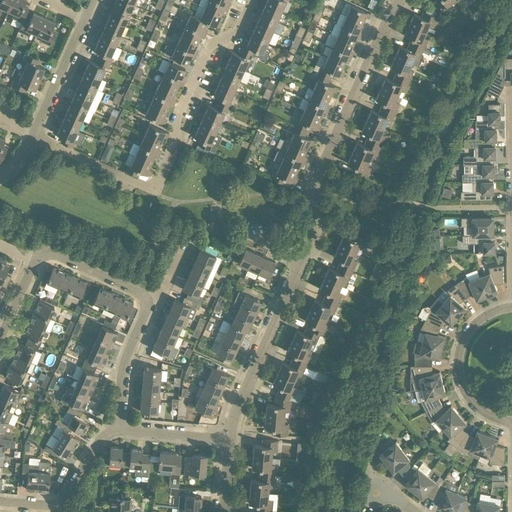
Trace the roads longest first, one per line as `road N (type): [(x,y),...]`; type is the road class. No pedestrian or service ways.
road 1 (residential): [(32,137),(149,185),(177,140),(179,111),(203,54),(239,29),(253,0)]
road 2 (residential): [(305,266),(319,221),(320,166),(397,0)]
road 3 (residential): [(231,438),(305,266)]
road 4 (residential): [(511,420),(477,406),(459,372),(476,325),(511,311)]
road 5 (residential): [(0,501),(58,507),(99,441),(121,428)]
road 6 (residential): [(121,428),(123,365),(150,301)]
road 7 (residential): [(32,137),(84,20)]
road 8 (residential): [(150,301),(39,248)]
